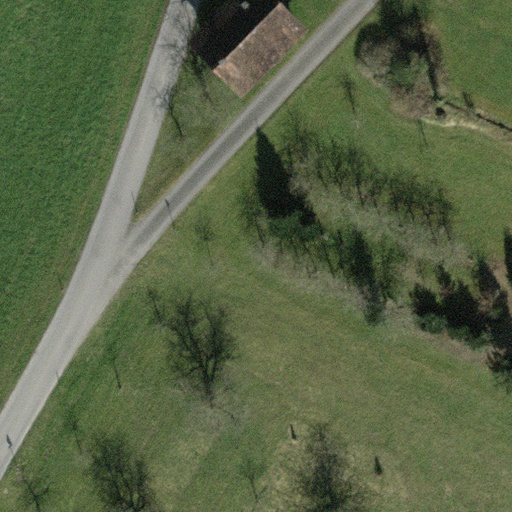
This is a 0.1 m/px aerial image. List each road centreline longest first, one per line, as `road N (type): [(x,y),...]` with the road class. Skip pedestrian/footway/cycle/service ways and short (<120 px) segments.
road 1 (track): [(40,365),(385,0)]
road 2 (unclassified): [(191,0),(132,169),(0,440)]
